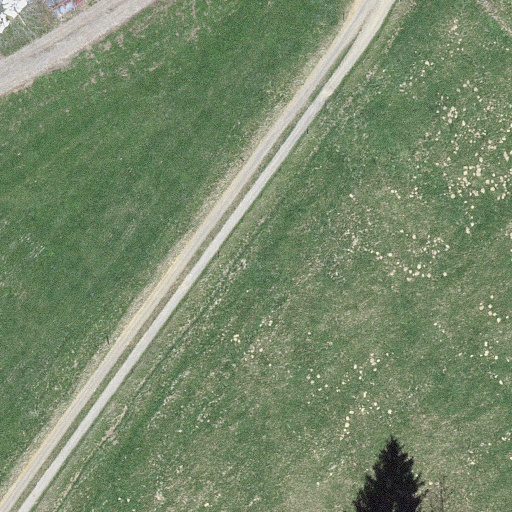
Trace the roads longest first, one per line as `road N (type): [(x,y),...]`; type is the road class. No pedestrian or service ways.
road 1 (track): [(11,511),(380,0)]
road 2 (track): [(0,82),(126,0)]
